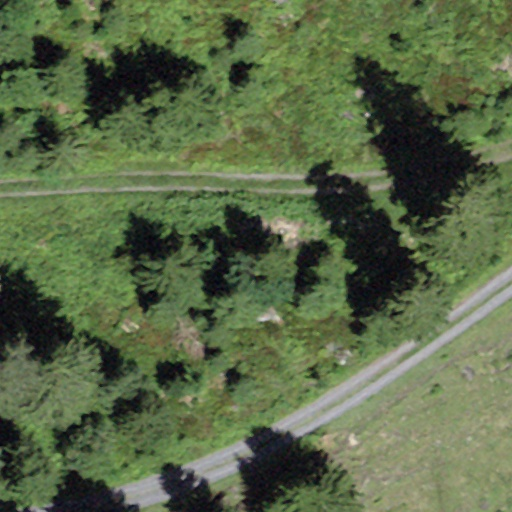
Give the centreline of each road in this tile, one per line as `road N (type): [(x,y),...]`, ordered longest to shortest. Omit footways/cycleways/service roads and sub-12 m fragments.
road 1 (track): [(511,152),(262,184),(0,175)]
road 2 (track): [(74,511),(174,491),(511,294)]
